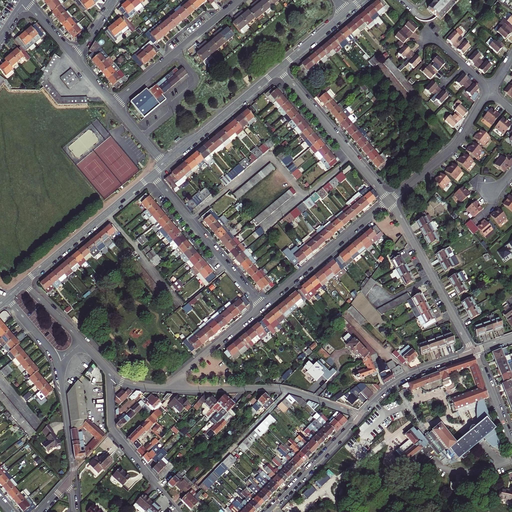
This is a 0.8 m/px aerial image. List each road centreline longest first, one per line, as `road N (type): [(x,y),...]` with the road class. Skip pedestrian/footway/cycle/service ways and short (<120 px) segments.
road 1 (residential): [(174,389),(278,388),(359,416)]
road 2 (residential): [(389,200),(471,352)]
road 3 (residential): [(152,174),(262,307)]
road 4 (residential): [(278,68),(389,200)]
road 5 (tertiary): [(152,174),(22,283)]
road 6 (residential): [(262,307),(389,200)]
road 7 (residential): [(109,372),(113,432),(182,511)]
road 8 (residential): [(113,104),(238,0)]
road 9 (residential): [(389,200),(457,143),(489,91)]
road 10 (tertiary): [(278,68),(164,164)]
road 11 (residential): [(471,352),(401,377),(359,416)]
road 12 (residential): [(359,416),(268,511)]
road 13 (residential): [(174,389),(175,379),(262,307)]
